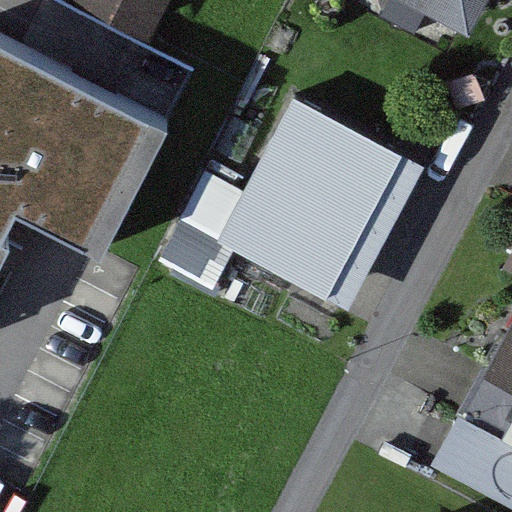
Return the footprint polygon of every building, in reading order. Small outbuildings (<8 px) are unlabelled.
[(171,0),(125,0),(161,20),(171,0)] [(488,0),(430,0),(477,23),(488,0)] [(168,115),(0,24),(0,251),(7,239),(0,235),(0,226),(16,196),(99,241),(168,115)] [(428,157),(300,90),(226,229),(353,297),(428,157)] [(511,336),(445,460),(511,496),(511,336)] [(143,511),(96,491),(86,511),(143,511)]
